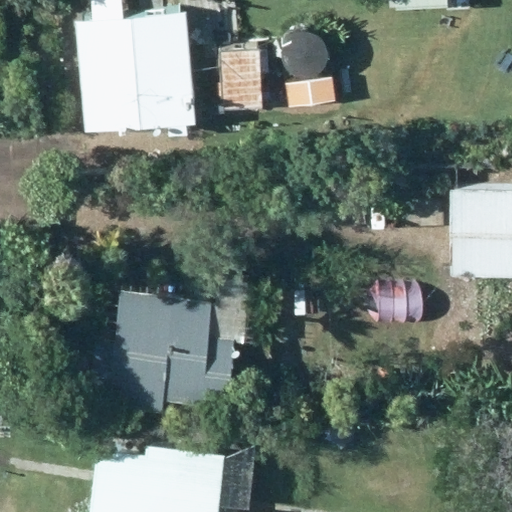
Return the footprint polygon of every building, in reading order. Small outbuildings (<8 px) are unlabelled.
[(109,0),(79,2),(87,109),(169,102),(170,115),(188,114),(187,101),(193,99),(185,0),(109,0)] [(220,93),(263,91),(259,34),(217,38),(220,93)] [(451,257),(511,254),(511,170),(446,173),(451,257)] [(210,278),(120,272),(117,321),(95,319),(91,384),(164,390),(165,378),(230,383),(235,310),(208,308),(210,278)] [(95,429),(88,511),(389,511),(389,509),(234,497),(232,511),(183,511),(185,493),(218,495),(218,486),(248,488),(252,434),(146,424),(145,433),(95,429)]
